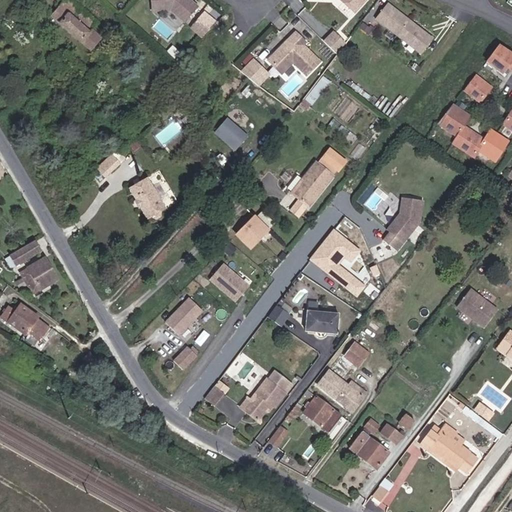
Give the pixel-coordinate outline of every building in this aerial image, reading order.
[(97,27),(104,20),(80,0),(69,0),(68,0),(59,0),(64,5),(56,13),(96,48),(107,36),(97,27)] [(199,11),(187,0),(152,0),(152,12),(171,12),(186,25),(199,11)] [(367,0),(343,0),(340,3),(355,16),(368,2),(367,0)] [(389,2),(377,17),(423,53),(435,38),(389,2)] [(214,24),(201,38),(205,43),(219,29),(214,24)] [(304,47),(295,37),(286,45),(287,47),(282,52),(279,51),(266,63),(279,77),(291,66),(304,80),(318,67),(301,49),(304,47)] [(345,49),(333,37),(324,47),(337,60),(345,49)] [(511,64),(511,49),(505,44),(492,60),(503,67),(507,70),(511,64)] [(490,62),(501,70),(503,67),(492,60),(490,62)] [(261,73),(251,63),(243,70),(255,79),(261,73)] [(260,82),(265,78),(261,73),(255,79),(260,82)] [(308,99),(313,103),(331,80),(326,75),(308,99)] [(469,90),(484,102),(495,87),(480,75),(469,90)] [(472,117),(457,105),(442,123),(457,135),(452,142),(472,157),(477,151),(493,163),(508,145),(491,132),(484,141),(465,126),(472,117)] [(511,133),(511,114),(503,128),(511,133)] [(215,132),(238,149),(250,133),(226,116),(215,132)] [(135,152),(140,147),(135,142),(130,146),(135,152)] [(339,167),(349,154),(335,142),(324,155),(339,167)] [(126,158),(118,149),(113,154),(121,163),(126,158)] [(97,167),(105,177),(121,163),(113,154),(97,167)] [(309,204),(310,205),(335,174),(318,159),(304,176),(298,171),(287,184),(303,198),(309,204)] [(154,174),(135,182),(141,196),(140,196),(143,204),(144,203),(150,216),(157,214),(159,218),(165,215),(164,211),(169,209),(154,174)] [(379,214),(389,201),(387,200),(392,194),(380,185),(366,203),(379,214)] [(388,238),(402,248),(423,219),(425,196),(404,194),(403,209),(402,219),(393,231),(388,238)] [(293,210),(300,216),(309,204),(303,198),(293,210)] [(389,227),(393,231),(402,219),(403,209),(389,227)] [(240,236),(255,250),(272,232),(258,218),(240,236)] [(24,241),(28,246),(39,239),(35,233),(23,239),(24,241)] [(17,261),(43,246),(39,239),(28,246),(21,250),(13,254),(17,261)] [(21,250),(28,246),(24,241),(18,244),(21,250)] [(36,289),(60,276),(47,256),(23,269),(36,289)] [(250,287),(224,264),(211,280),(237,302),(250,287)] [(487,326),(500,309),(472,288),(459,305),(487,326)] [(3,312),(12,319),(23,304),(14,298),(3,312)] [(180,336),(204,313),(189,298),(166,322),(180,336)] [(30,332),(30,331),(40,318),(41,315),(24,302),(23,304),(12,319),(30,332)] [(278,304),(270,315),(281,323),(289,312),(278,304)] [(310,307),(307,330),(317,331),(336,333),(338,333),(341,314),(320,311),(321,308),(310,307)] [(30,331),(41,339),(50,326),(40,318),(30,331)] [(358,367),(370,351),(355,340),(343,355),(358,367)] [(195,353),(184,345),(172,360),(183,368),(195,353)] [(270,379),(248,408),(261,418),(269,408),(268,405),(270,402),(276,406),(287,392),(285,390),(291,382),(277,371),(271,380),(270,379)] [(356,409),(367,396),(337,373),(327,386),(356,409)] [(216,404),(226,391),(216,383),(206,396),(216,404)] [(306,394),(311,398),(314,393),(309,389),(306,394)] [(119,398),(128,402),(130,397),(121,392),(119,398)] [(332,430),(343,415),(319,396),(307,411),(332,430)] [(468,412),(471,408),(465,403),(461,408),(468,412)] [(292,412),(297,416),(302,410),(297,406),(292,412)] [(496,416),(484,407),(479,414),(491,423),(496,416)] [(370,424),(378,430),(388,417),(380,411),(370,424)] [(410,428),(417,419),(407,413),(401,422),(410,428)] [(273,436),(280,441),(290,428),(283,423),(273,436)] [(383,433),(398,444),(408,431),(404,428),(400,433),(388,424),(383,433)] [(427,431),(421,439),(453,464),(455,462),(469,473),(479,459),(454,440),(460,432),(449,425),(443,432),(438,439),(428,432),(427,431)] [(443,432),(434,425),(428,432),(438,439),(443,432)] [(381,467),(392,452),(365,432),(354,448),(381,467)] [(451,468),(453,464),(421,439),(418,443),(451,468)] [(397,488),(388,482),(383,489),(392,495),(397,488)] [(375,499),(385,505),(392,495),(383,489),(375,499)]
